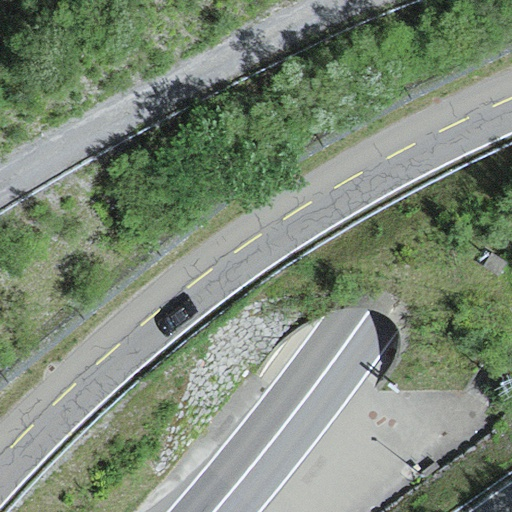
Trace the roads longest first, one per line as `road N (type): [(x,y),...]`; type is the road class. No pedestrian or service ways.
road 1 (primary): [(511,98),(296,210),(229,255),(128,336),(0,460)]
road 2 (trunk): [(511,91),(449,199),(213,511)]
road 3 (track): [(0,187),(246,51),(363,0)]
